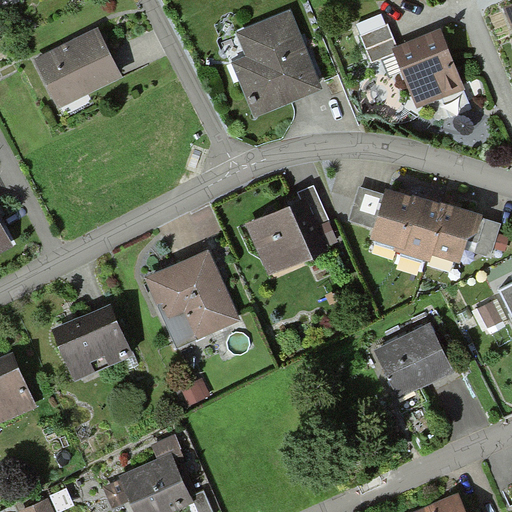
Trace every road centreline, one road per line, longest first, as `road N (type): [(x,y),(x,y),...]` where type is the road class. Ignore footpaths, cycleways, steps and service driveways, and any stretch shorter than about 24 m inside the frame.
road 1 (residential): [(233,169),(309,145),(373,149),(511,184)]
road 2 (residential): [(330,511),(511,432)]
road 3 (residential): [(59,258),(233,169)]
road 4 (residential): [(233,169),(149,0)]
road 5 (residential): [(59,258),(0,150)]
